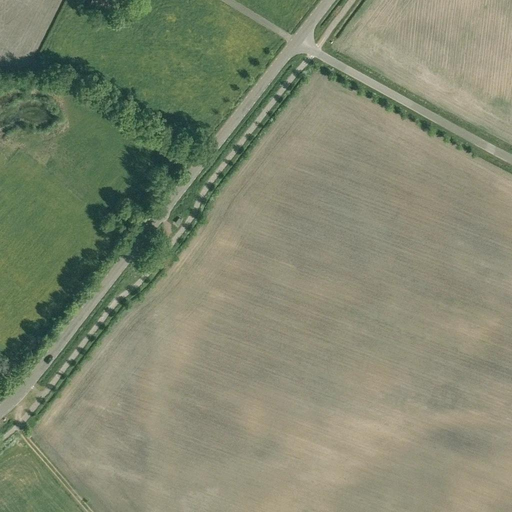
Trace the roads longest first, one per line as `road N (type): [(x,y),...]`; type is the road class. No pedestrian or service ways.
road 1 (tertiary): [(0,411),(295,42)]
road 2 (unclassified): [(295,42),(511,154)]
road 3 (track): [(89,511),(26,439),(13,399)]
